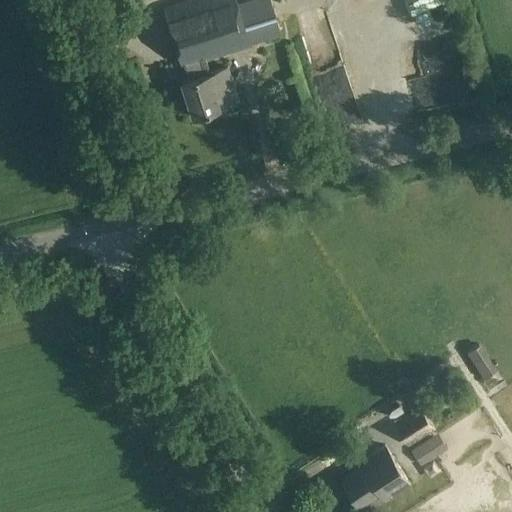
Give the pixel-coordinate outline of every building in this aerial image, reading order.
[(245,0),(237,3),(236,0),(189,0),(164,8),(182,64),(185,63),(189,78),(181,80),(192,114),(236,101),(225,66),(206,72),(202,58),(281,34),(270,0),(245,0)] [(439,0),(408,0),(410,23),(441,21),(439,0)] [(325,2),(296,11),(330,121),(358,112),(325,2)] [(484,381),(499,369),(474,339),(459,350),(484,381)] [(432,430),(418,408),(392,424),(405,447),(432,430)] [(445,449),(434,433),(409,450),(419,465),(445,449)] [(405,479),(385,447),(363,461),(366,464),(343,479),(359,504),(380,490),(383,494),(405,479)]
